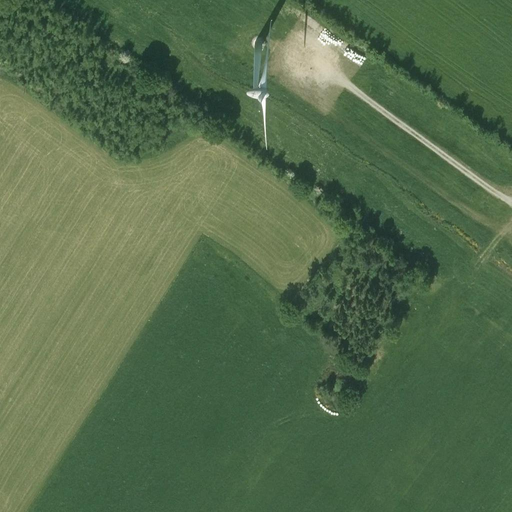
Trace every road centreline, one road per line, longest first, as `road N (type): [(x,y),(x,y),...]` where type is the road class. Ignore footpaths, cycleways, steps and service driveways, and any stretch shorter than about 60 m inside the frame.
road 1 (track): [(511,233),(311,98)]
road 2 (track): [(0,93),(136,185)]
